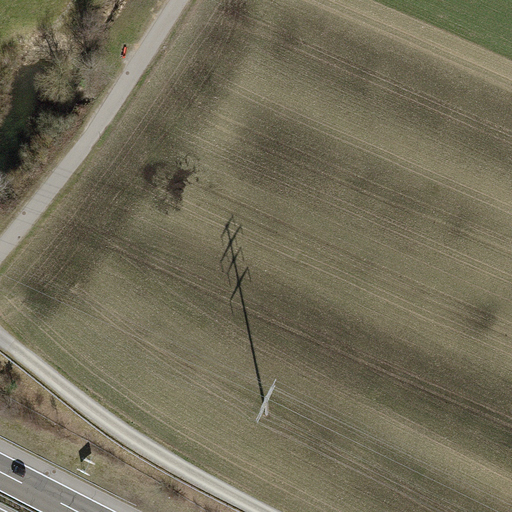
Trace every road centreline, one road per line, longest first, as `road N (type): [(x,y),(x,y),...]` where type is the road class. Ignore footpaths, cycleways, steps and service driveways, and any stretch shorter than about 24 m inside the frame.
road 1 (track): [(0,341),(106,421),(265,511)]
road 2 (track): [(0,247),(84,144),(174,0)]
